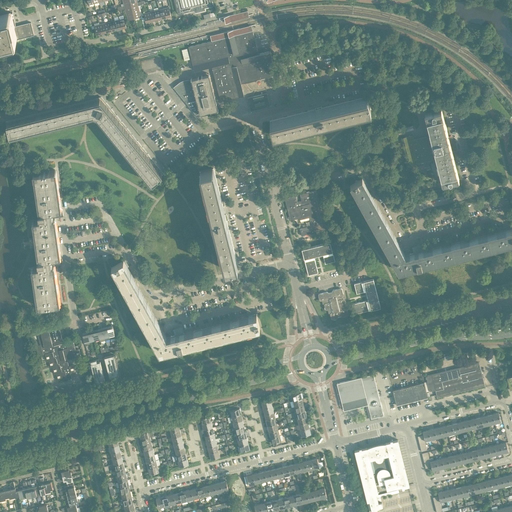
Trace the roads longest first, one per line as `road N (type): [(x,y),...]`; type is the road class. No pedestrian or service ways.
road 1 (residential): [(272,191),(364,170),(390,214),(474,194),(451,100),(417,108),(415,135)]
road 2 (secondary): [(0,446),(304,370)]
road 3 (secondary): [(301,356),(0,432)]
road 4 (residential): [(252,272),(153,297),(125,249),(67,257),(75,323)]
road 5 (residential): [(142,492),(335,442)]
road 6 (secondary): [(511,304),(325,351)]
road 7 (secondary): [(328,365),(511,326)]
road 8 (residential): [(200,130),(163,160),(117,103)]
